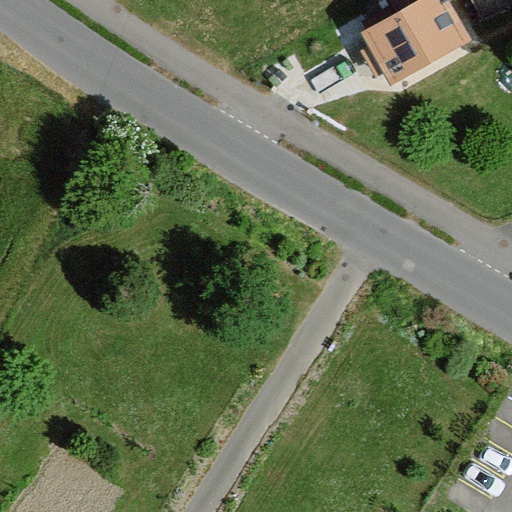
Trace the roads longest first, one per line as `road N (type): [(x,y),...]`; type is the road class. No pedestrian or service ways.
road 1 (unclassified): [(6,0),(129,88),(511,304)]
road 2 (motorway): [(511,322),(0,507)]
